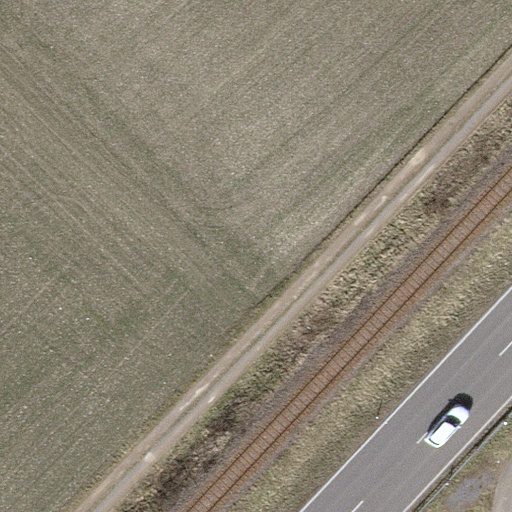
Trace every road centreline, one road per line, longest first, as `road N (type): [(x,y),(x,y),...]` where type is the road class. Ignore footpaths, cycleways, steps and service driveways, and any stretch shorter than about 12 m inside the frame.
road 1 (track): [(86,511),(511,62)]
road 2 (primary): [(511,349),(358,511)]
